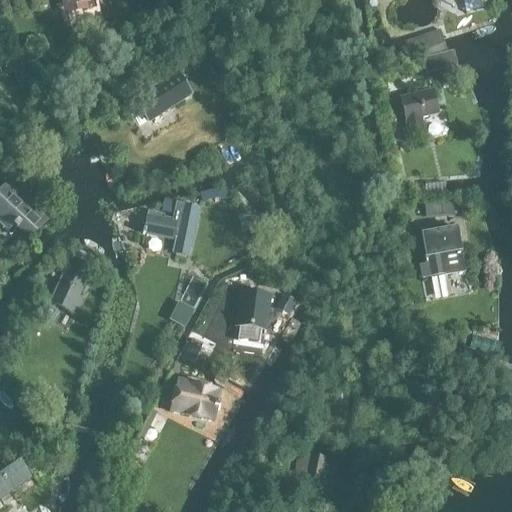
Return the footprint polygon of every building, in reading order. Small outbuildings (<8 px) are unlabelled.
[(150,123),(190,97),(177,76),(137,103),(150,123)] [(421,119),(439,115),(434,92),(401,99),(407,130),(404,131),(406,143),(426,139),(421,119)] [(28,241),(47,221),(10,185),(0,195),(0,225),(8,233),(14,227),(28,241)] [(189,255),(197,218),(184,215),(182,226),(148,219),(145,235),(178,242),(176,252),(189,255)] [(442,256),(460,253),(456,229),(422,235),(428,266),(424,267),(426,280),(446,276),(442,256)] [(80,298),(93,270),(72,260),(52,304),(77,316),(84,300),(80,298)] [(275,309),(286,315),(293,301),(282,295),(275,309)] [(266,330),(270,301),(242,297),(238,326),(266,330)] [(177,319),(186,323),(191,314),(182,309),(177,319)] [(213,423),(220,394),(209,391),(208,389),(201,387),(199,389),(188,386),(188,388),(179,385),(172,413),(182,415),(181,416),(213,423)] [(0,501),(32,479),(20,463),(0,477),(0,471),(2,471),(0,467),(0,501)]
